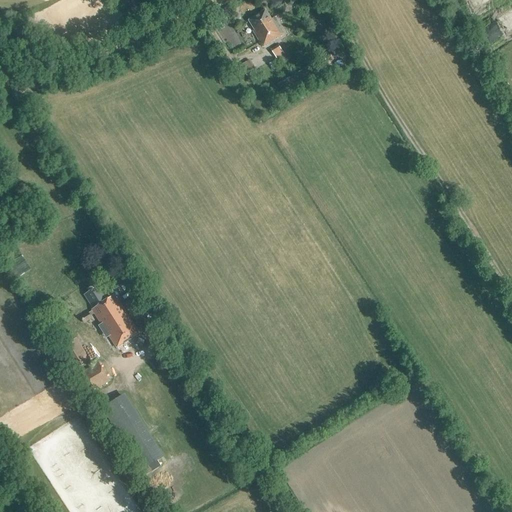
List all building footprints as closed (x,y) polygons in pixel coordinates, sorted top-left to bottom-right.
[(472,0),(477,9),(496,0),(472,0)] [(263,46),(284,33),(274,18),(271,19),(266,10),(247,21),(263,46)] [(277,48),(284,54),(290,49),(283,42),(277,48)] [(345,56),(338,60),(343,67),(349,62),(345,56)] [(241,66),(249,81),(256,77),(256,71),(251,60),(241,66)] [(307,65),(291,76),(296,84),(313,74),(307,65)] [(90,309),(92,311),(93,310),(115,343),(136,330),(114,296),(106,301),(97,287),(85,295),(93,307),(90,309)] [(90,360),(77,338),(62,346),(75,368),(90,360)] [(91,392),(110,381),(98,362),(80,373),(91,392)] [(158,459),(167,453),(128,391),(111,401),(128,428),(136,423),(158,459)] [(170,470),(168,462),(157,465),(159,473),(170,470)]
